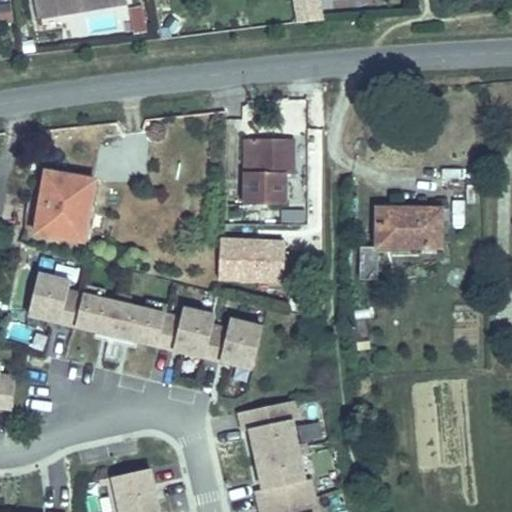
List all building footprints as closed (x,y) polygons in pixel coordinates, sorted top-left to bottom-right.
[(290,0),(294,23),(323,19),(319,0),(290,0)] [(253,198),(297,194),(296,166),(306,166),(304,132),(262,135),(264,167),(251,168),(253,198)] [(91,235),(102,171),(52,163),(42,226),(91,235)] [(390,243),(451,238),(447,196),(387,202),(390,243)] [(218,237),(216,284),(282,287),(285,240),(218,237)] [(188,308),(75,282),(76,276),(45,269),(35,311),(114,329),(113,330),(125,333),(125,332),(259,363),(268,321),(236,313),(235,319),(221,315),(222,310),(189,302),(188,308)] [(136,345),(127,370),(151,379),(160,354),(136,345)] [(4,369),(5,359),(0,357),(0,400),(15,403),(20,372),(4,369)] [(325,509),(317,473),(312,474),(298,414),(304,413),(299,394),(245,406),(249,425),(256,424),(270,484),(263,485),(269,511),(320,511),(320,510),(325,509)] [(165,511),(159,481),(155,465),(114,474),(122,511),(165,511)]
